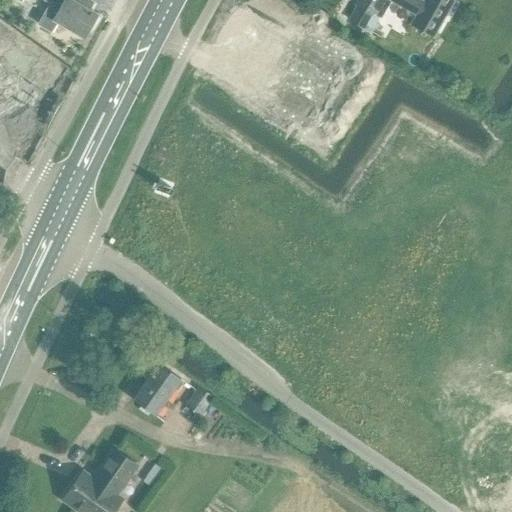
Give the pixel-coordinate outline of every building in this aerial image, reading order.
[(15,0),(21,3),(22,0),(39,0),(48,5),(36,25),(51,34),(57,24),(75,34),(82,39),(83,37),(87,30),(91,32),(98,18),(95,17),(96,16),(96,15),(90,12),(86,10),(90,3),(84,0),(15,0)] [(356,5),(347,21),(369,34),(379,18),(389,1),(415,17),(410,26),(432,38),(453,0),(424,0),(424,2),(418,0),(349,0),(349,1),(356,5)] [(295,59),(288,69),(321,90),(327,81),(331,83),(346,60),(306,34),(296,50),(292,55),(291,57),(293,58),(295,59)] [(0,50),(0,78),(34,97),(45,75),(0,50)] [(273,85),(263,100),(302,126),(317,104),(313,101),(320,91),(321,90),(288,69),(281,80),(279,79),(277,78),(277,79),(273,85)] [(0,107),(22,119),(34,97),(0,78),(0,107)] [(154,417),(181,380),(157,364),(131,401),(154,417)] [(199,417),(211,398),(199,388),(186,408),(199,417)] [(59,502),(73,511),(114,511),(123,500),(117,495),(138,467),(111,448),(90,476),(82,470),(59,502)]
